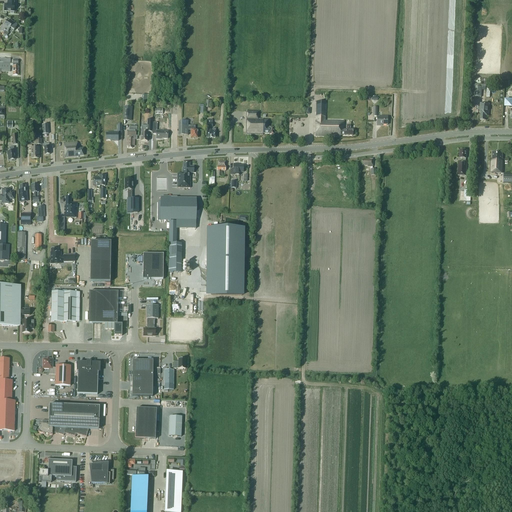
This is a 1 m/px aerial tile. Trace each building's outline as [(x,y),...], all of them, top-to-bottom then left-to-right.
[(10,13),(14,13),(14,12),(14,5),(16,5),(15,0),(7,0),(7,4),(4,4),(4,11),(10,12),(10,13)] [(8,25),(4,22),(0,29),(0,30),(4,33),(5,31),(8,33),(10,29),(14,31),(17,25),(10,21),(8,25)] [(10,66),(13,66),(13,69),(13,75),(18,75),(18,60),(13,60),(13,64),(10,64),(11,59),(0,58),(0,71),(10,72),(10,66)] [(473,97),(481,97),(482,90),(485,90),(486,84),(474,84),(474,87),(473,97)] [(246,112),(246,135),(263,135),(263,134),(269,134),(274,135),(274,127),(269,127),(269,128),(268,128),(268,120),(263,120),(263,119),(258,119),(258,112),(246,112)] [(325,116),(316,116),(316,121),(315,136),(340,137),(340,135),(353,136),(353,130),(344,129),(344,121),(325,121),(325,116)] [(387,125),(387,117),(377,117),(377,126),(380,126),(380,125),(387,125)] [(141,141),(147,141),(148,132),(152,132),(152,120),(147,120),(147,126),(141,126),(141,133),(141,141)] [(216,132),(216,129),(212,128),(212,130),(210,130),(210,127),(213,127),(213,120),(212,120),(207,120),(207,130),(207,132),(207,138),(216,138),(216,132)] [(188,135),(188,130),(191,130),(191,133),(191,138),(197,138),(197,130),(195,130),(195,126),(189,126),(189,125),(188,125),(188,121),(182,121),(181,135),(188,135)] [(168,139),(168,131),(157,131),(157,123),(153,123),(153,134),(156,134),(156,139),(160,139),(168,139)] [(129,131),(128,131),(127,136),(130,136),(130,139),(127,138),(127,145),(128,146),(128,148),(132,148),(132,146),(134,146),(134,136),(136,136),(136,131),(129,131)] [(31,159),(38,159),(38,145),(41,145),(41,139),(36,139),(36,148),(31,148),(31,159)] [(63,143),(64,158),(78,157),(78,156),(83,156),(83,149),(78,149),(77,142),(63,143)] [(466,159),(466,151),(460,150),(460,158),(462,158),(462,162),(458,162),(458,176),(466,176),(467,162),(465,162),(466,158),(466,159)] [(490,173),(501,174),(503,174),(503,172),(504,159),(502,159),(502,153),(492,152),(492,160),(490,160),(490,173)] [(367,167),(370,167),(370,169),(371,169),(371,175),(375,176),(375,169),(372,169),(372,167),(373,167),(373,159),(369,159),(369,160),(362,160),(361,166),(367,166),(367,167)] [(222,171),(225,171),(225,162),(218,161),(218,167),(217,167),(217,172),(217,177),(222,177),(222,171)] [(177,173),(177,188),(190,188),(190,173),(194,173),(194,166),(189,166),(189,164),(183,164),(183,168),(182,168),(182,173),(181,173),(177,173)] [(243,166),(237,165),(237,164),(234,164),(233,169),(230,169),(230,175),(234,175),(239,175),(239,172),(243,172),(243,166)] [(511,174),(503,174),(503,183),(511,183),(511,174)] [(91,181),(91,189),(100,189),(103,189),(103,186),(105,186),(105,176),(99,176),(99,178),(94,178),(94,181),(91,181)] [(125,179),(125,190),(128,190),(128,199),(132,199),(132,190),(132,187),(133,187),(133,183),(132,183),(132,179),(125,179)] [(18,191),(19,202),(27,201),(26,190),(25,185),(23,186),(23,185),(21,185),(20,185),(20,186),(20,190),(18,191)] [(10,190),(2,190),(2,196),(0,196),(0,201),(2,201),(2,203),(9,203),(9,199),(14,199),(14,192),(9,192),(10,190)] [(71,196),(66,196),(65,205),(64,205),(64,218),(77,218),(77,203),(71,202),(71,196)] [(171,198),(171,220),(177,220),(189,221),(196,221),(196,199),(171,198)] [(127,199),(127,213),(133,213),(133,212),(137,212),(137,213),(138,213),(138,199),(134,199),(132,199),(128,199),(127,199)] [(243,259),(243,229),(213,229),(217,229),(218,259),(243,259)] [(25,248),(25,233),(17,233),(17,248),(25,248)] [(110,282),(111,242),(91,242),(90,282),(110,282)] [(9,246),(5,246),(0,245),(0,260),(8,261),(9,246)] [(50,253),(51,264),(61,264),(61,253),(57,253),(57,249),(51,249),(51,253),(50,253)] [(143,270),(143,279),(163,279),(163,254),(143,254),(143,264),(143,270)] [(181,272),(181,256),(169,256),(169,272),(181,272)] [(0,325),(18,326),(18,286),(0,285),(0,325)] [(52,292),(51,322),(76,322),(76,297),(80,297),(80,292),(76,292),(52,292)] [(89,292),(88,324),(105,324),(105,330),(114,330),(114,336),(122,336),(122,324),(117,324),(118,292),(89,292)] [(143,329),(143,336),(148,336),(152,337),(152,336),(155,336),(155,335),(156,335),(157,331),(155,331),(156,329),(153,329),(153,325),(154,325),(154,319),(158,319),(158,306),(147,306),(147,319),(147,320),(147,325),(147,329),(143,329)] [(30,329),(34,329),(34,324),(34,320),(30,320),(22,320),(22,333),(30,333),(30,329)] [(0,358),(0,430),(14,431),(15,401),(12,401),(12,381),(9,381),(9,359),(0,358)] [(56,375),(55,385),(70,386),(71,366),(56,365),(56,368),(52,367),(53,359),(43,359),(43,368),(49,369),(49,374),(56,375)] [(178,369),(185,369),(185,359),(178,359),(178,363),(177,363),(177,362),(174,362),(173,369),(176,369),(176,368),(178,368),(178,369)] [(152,396),(153,361),(133,361),(132,396),(152,396)] [(78,371),(77,394),(97,395),(98,372),(100,372),(100,363),(91,363),(91,362),(87,362),(87,363),(78,362),(77,371),(78,371)] [(165,370),(164,385),(173,385),(174,370),(165,370)] [(38,432),(46,435),(53,435),(52,435),(52,433),(64,436),(64,433),(75,436),(76,433),(87,437),(86,436),(89,429),(99,430),(100,407),(94,406),(94,405),(90,405),(90,406),(49,404),(49,421),(43,421),(43,420),(39,432),(38,432)] [(136,408),(135,439),(155,440),(157,409),(136,408)] [(170,416),(169,436),(181,437),(182,417),(170,416)] [(43,471),(42,470),(42,471),(40,471),(39,477),(42,477),(42,482),(51,483),(51,476),(57,476),(57,481),(76,482),(76,468),(72,467),(72,461),(48,460),(48,469),(48,471),(43,471)] [(94,464),(89,465),(91,484),(105,484),(105,485),(109,485),(110,480),(113,480),(114,470),(108,470),(108,463),(103,463),(99,463),(94,464)] [(158,494),(156,511),(180,511),(182,472),(172,472),(172,478),(167,478),(166,495),(158,494)] [(145,511),(147,477),(132,476),(130,511),(145,511)] [(25,503),(19,502),(19,509),(18,509),(18,508),(3,508),(3,511),(25,511),(26,508),(24,508),(25,503)]
